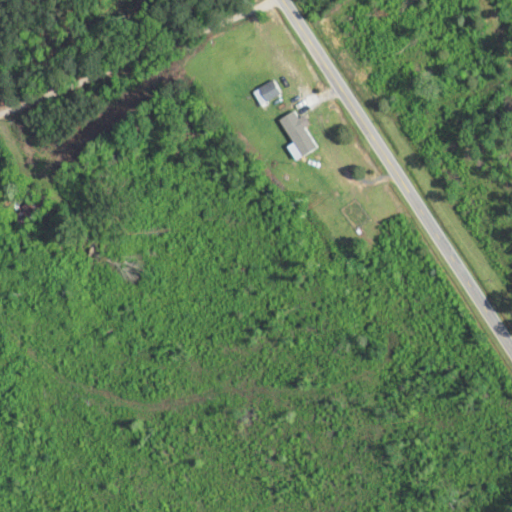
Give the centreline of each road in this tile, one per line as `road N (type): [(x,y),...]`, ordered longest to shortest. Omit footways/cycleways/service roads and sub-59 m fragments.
road 1 (tertiary): [(511,338),(286,0)]
road 2 (residential): [(279,0),(0,117)]
